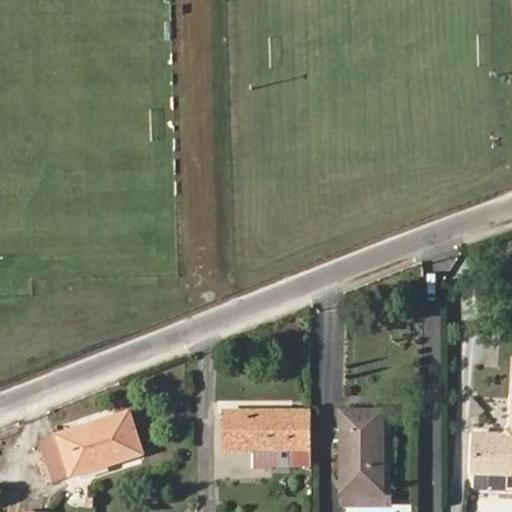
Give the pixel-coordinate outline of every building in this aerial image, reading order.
[(313,466),(312,412),(227,412),(227,450),(257,450),(257,463),(272,463),(272,466),(313,466)] [(381,490),(381,412),(343,413),(344,491),(381,490)] [(142,454),(129,413),(41,442),(54,482),(142,454)] [(511,473),(511,430),(506,436),(476,435),(474,472),(511,473)] [(389,505),(389,498),(381,498),(381,490),(344,491),(344,506),(389,505)]
